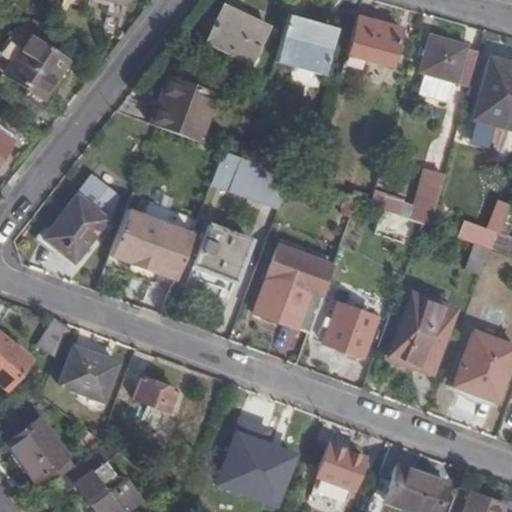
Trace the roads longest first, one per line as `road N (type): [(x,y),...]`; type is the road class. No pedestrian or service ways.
road 1 (residential): [(0,277),(511,466)]
road 2 (residential): [(173,0),(0,230)]
